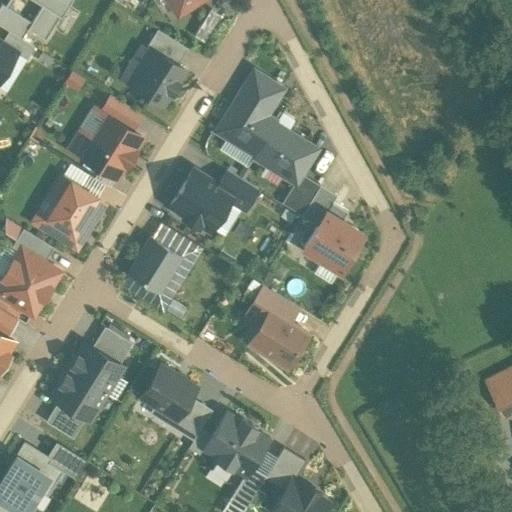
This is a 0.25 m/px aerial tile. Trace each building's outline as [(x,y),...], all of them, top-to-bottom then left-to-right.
[(38,0),(43,2),(31,21),(27,27),(45,38),(68,0),(38,0)] [(168,0),(178,14),(198,0),(168,0)] [(31,21),(1,2),(0,3),(0,23),(22,37),(27,27),(31,21)] [(219,17),(208,10),(193,35),(204,41),(219,17)] [(0,38),(0,60),(10,45),(0,38)] [(155,44),(133,78),(160,96),(182,61),(155,44)] [(253,63),(214,130),(249,153),(271,113),(286,84),(253,63)] [(106,109),(81,148),(115,170),(141,131),(106,109)] [(249,153),(297,183),(320,145),(271,113),(249,153)] [(192,165),(172,199),(208,221),(228,186),(192,165)] [(70,174),(49,207),(72,222),(93,189),(70,174)] [(327,205),(307,236),(340,256),(359,225),(327,205)] [(151,235),(129,269),(156,286),(177,251),(151,235)] [(20,245),(0,277),(0,286),(30,304),(53,266),(20,245)] [(270,306),(250,338),(284,360),(304,328),(270,306)] [(104,324),(91,345),(118,362),(131,342),(104,324)] [(0,329),(0,358),(13,337),(0,329)] [(85,341),(68,368),(105,391),(122,364),(118,362),(91,345),(85,341)] [(161,359),(141,395),(179,417),(199,381),(161,359)] [(511,366),(488,379),(496,396),(504,392),(511,408),(511,366)] [(68,368),(51,395),(58,399),(85,416),(88,418),(105,391),(68,368)] [(85,416),(58,399),(45,420),(73,437),(85,416)] [(229,407),(208,441),(244,464),(266,430),(229,407)] [(24,446),(0,483),(0,499),(21,511),(24,511),(54,464),(24,446)] [(290,476),(271,508),(277,511),(314,511),(324,495),(290,476)] [(21,511),(0,499),(0,511),(21,511)]
